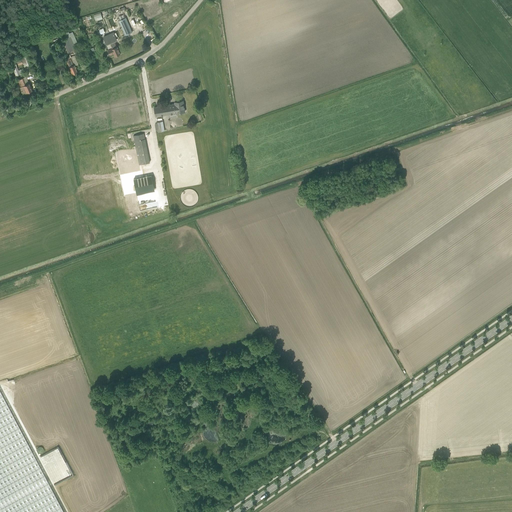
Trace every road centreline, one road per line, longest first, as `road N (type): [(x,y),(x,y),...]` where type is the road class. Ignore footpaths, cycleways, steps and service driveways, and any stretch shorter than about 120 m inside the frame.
road 1 (tertiary): [(239,511),(511,319)]
road 2 (unclassified): [(0,112),(146,57),(202,0)]
road 3 (track): [(219,0),(248,188)]
